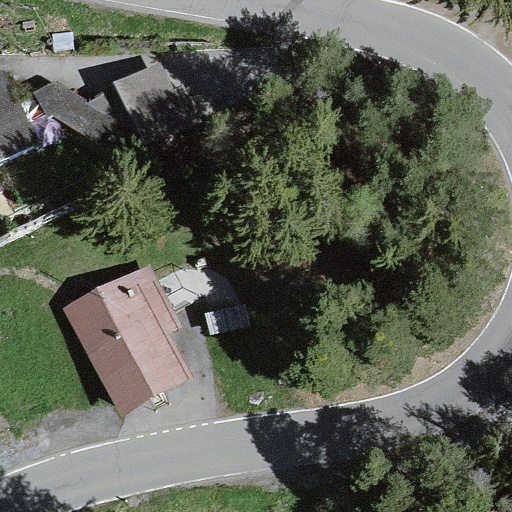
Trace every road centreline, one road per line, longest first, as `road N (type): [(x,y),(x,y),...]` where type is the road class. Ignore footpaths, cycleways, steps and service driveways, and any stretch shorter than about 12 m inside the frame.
road 1 (tertiary): [(511,344),(470,388),(392,423),(184,455),(0,508)]
road 2 (tertiary): [(245,0),(414,41),(487,83),(511,110)]
